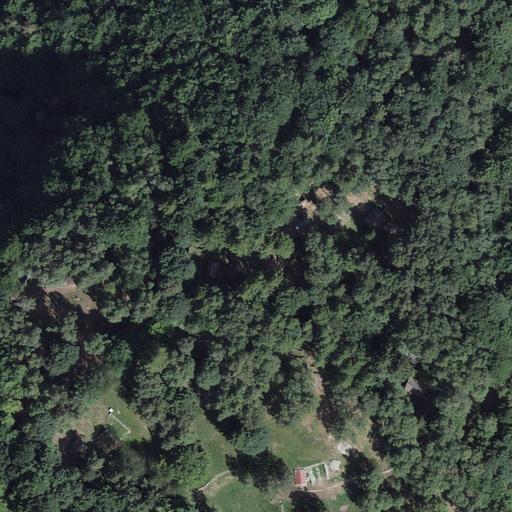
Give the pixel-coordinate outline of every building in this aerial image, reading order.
[(387,220),(376,207),(362,220),(373,233),(387,220)] [(308,226),(305,218),(295,223),(298,230),(308,226)] [(400,230),(391,221),(385,227),(394,236),(400,230)] [(217,264),(209,262),(206,273),(214,275),(217,264)] [(241,269),(233,265),(229,274),(236,278),(241,269)] [(425,384),(409,377),(403,390),(419,397),(425,384)] [(438,411),(432,405),(424,412),(430,419),(438,411)] [(295,486),(305,485),(304,470),(294,471),(295,486)]
